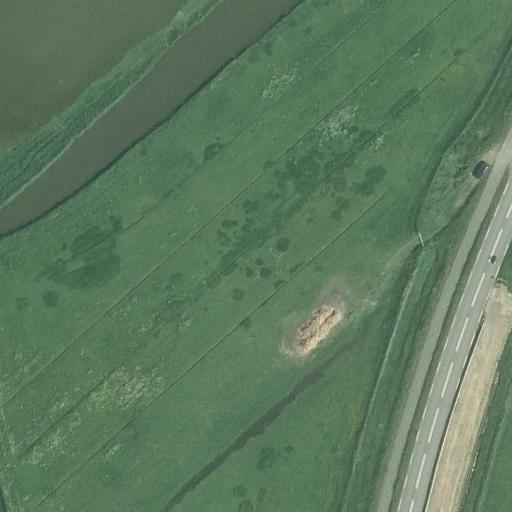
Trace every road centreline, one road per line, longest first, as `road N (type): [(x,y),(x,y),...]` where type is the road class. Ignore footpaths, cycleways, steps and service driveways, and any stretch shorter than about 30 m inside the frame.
road 1 (secondary): [(411,511),(452,368),(511,210)]
road 2 (track): [(511,149),(421,241)]
